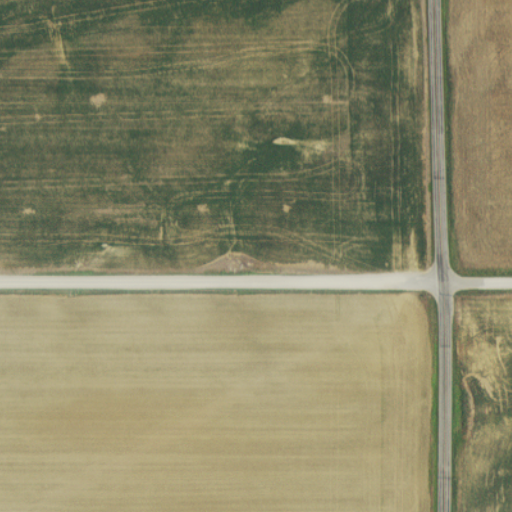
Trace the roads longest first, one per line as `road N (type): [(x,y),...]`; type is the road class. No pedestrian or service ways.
road 1 (residential): [(446,511),(437,0)]
road 2 (residential): [(0,285),(511,284)]
